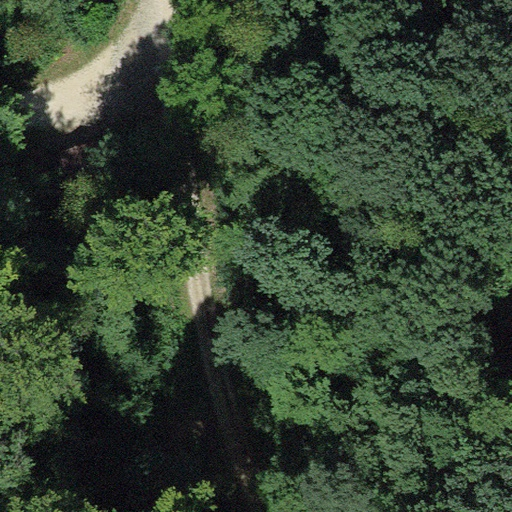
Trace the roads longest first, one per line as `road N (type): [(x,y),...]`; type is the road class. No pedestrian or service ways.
road 1 (track): [(160,0),(155,94),(217,404),(271,511)]
road 2 (track): [(0,109),(155,94)]
